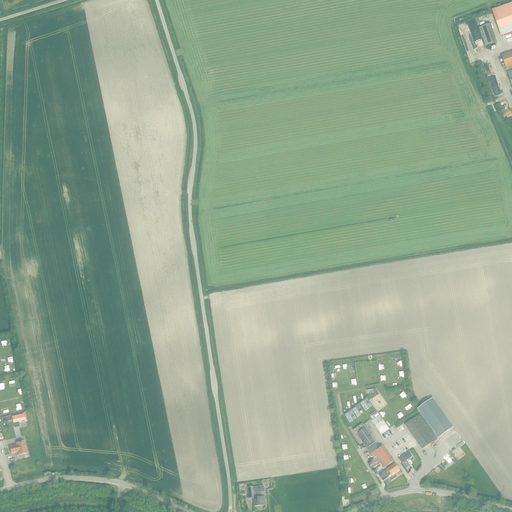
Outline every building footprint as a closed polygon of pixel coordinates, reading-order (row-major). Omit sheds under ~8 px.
[(511,2),(493,10),(502,36),(511,32),(511,2)] [(486,46),(497,42),(490,23),(479,27),(486,46)] [(511,85),(511,51),(502,55),(506,68),(511,66),(511,70),(507,72),(511,85)] [(451,424),(433,399),(421,408),(418,409),(436,434),(439,432),(451,424)] [(371,420),(381,434),(390,429),(378,411),(370,416),(372,420),(371,420)] [(24,414),(12,417),(15,427),(19,426),(18,423),(25,421),(24,414)] [(406,425),(414,438),(422,450),(437,441),(421,415),(406,425)] [(384,467),(394,461),(383,445),(379,448),(362,424),(354,430),(363,442),(373,458),(376,456),(384,467)] [(16,445),(10,447),(11,454),(18,452),(19,455),(27,453),(24,441),(16,443),(16,445)] [(401,463),(411,457),(408,452),(398,459),(401,463)] [(391,474),(391,475),(399,469),(395,463),(379,475),(383,481),(389,477),(388,476),(391,474)] [(263,486),(257,486),(247,487),(249,498),(253,498),(254,506),(265,505),(264,496),(257,497),(256,491),(257,490),(263,490),(263,486)]
